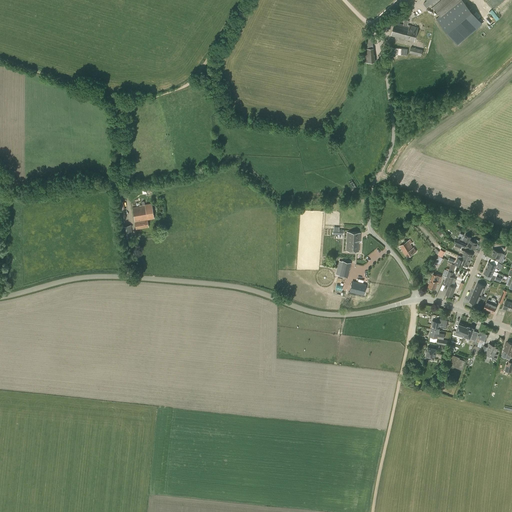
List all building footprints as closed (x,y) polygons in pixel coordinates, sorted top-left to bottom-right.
[(427,7),(431,4),(441,16),(459,0),(420,0),(421,0),(420,0),(427,0),(424,3),(427,7)] [(459,0),(441,16),(437,19),(449,34),(473,13),(462,0),(459,0)] [(490,12),(497,21),(500,18),(493,9),(490,12)] [(414,42),(418,27),(409,25),(409,26),(408,25),(409,21),(404,20),(403,24),(395,22),(391,36),(414,42)] [(365,63),(376,61),(373,37),(367,37),(369,48),(363,49),(365,63)] [(421,56),(423,50),(411,47),(409,53),(421,56)] [(132,208),(135,222),(136,229),(148,227),(147,220),(154,218),(151,204),(145,205),(144,201),(141,202),(142,206),(132,208)] [(122,238),(133,236),(131,225),(121,226),(122,238)] [(360,241),(360,233),(347,232),(346,251),(358,252),(359,241),(360,241)] [(465,234),(463,240),(469,242),(467,246),(475,249),(476,248),(477,249),(477,248),(479,245),(478,245),(478,244),(478,243),(470,240),(471,236),(465,234)] [(406,258),(416,252),(413,247),(413,248),(408,241),(399,246),(406,258)] [(491,255),(497,258),(496,260),(502,263),(505,254),(494,249),(491,255)] [(473,255),(462,250),(461,252),(464,254),(463,256),(471,260),(473,255)] [(441,264),(444,259),(438,255),(436,261),(434,265),(434,266),(441,264)] [(468,266),(471,260),(463,256),(462,257),(459,255),(458,257),(457,257),(455,264),(463,267),(464,264),(468,266)] [(347,278),(351,263),(342,261),(338,276),(347,278)] [(486,267),(494,271),(496,267),(498,268),(500,263),(498,262),(497,265),(488,262),(486,267)] [(486,267),(483,273),(492,277),(490,279),(494,281),(496,276),(493,275),(494,271),(486,267)] [(448,271),(444,282),(447,283),(446,284),(449,285),(446,294),(452,296),(456,288),(451,286),(454,278),(452,277),(454,273),(448,271)] [(434,289),(437,283),(438,283),(442,275),(435,273),(435,274),(433,274),(428,287),(434,289)] [(366,285),(363,285),(352,282),(350,288),(350,291),(363,295),(366,285)] [(474,292),(481,295),(485,286),(478,283),(474,292)] [(503,290),(498,302),(502,304),(507,291),(503,290)] [(477,305),(481,295),(474,292),(470,301),(477,305)] [(483,309),(493,313),(497,305),(496,304),(496,302),(495,302),(496,300),(495,299),(493,298),(491,301),(489,300),(488,301),(487,301),(483,309)] [(511,311),(511,302),(506,301),(503,308),(511,311)] [(431,328),(439,330),(440,327),(446,328),(447,321),(439,319),(439,322),(433,321),(431,328)] [(467,327),(463,326),(463,325),(460,323),(460,324),(459,324),(456,331),(462,334),(461,337),(464,338),(464,336),(467,327)] [(464,336),(470,338),(470,339),(475,341),(477,335),(472,333),(474,328),(468,326),(467,327),(464,336)] [(438,334),(439,330),(431,328),(429,336),(443,339),(444,335),(438,334)] [(477,342),(484,344),(487,335),(480,332),(477,342)] [(506,347),(504,351),(503,350),(501,357),(506,358),(508,354),(511,355),(511,343),(507,342),(507,344),(506,343),(504,347),(506,347)] [(494,357),(497,346),(489,344),(488,347),(484,346),(481,354),(486,356),(486,355),(494,357)] [(434,359),(434,358),(441,360),(442,354),(435,353),(436,349),(428,347),(426,357),(434,359)] [(451,356),(449,360),(453,362),(452,366),(462,370),(465,361),(459,359),(451,356)]
